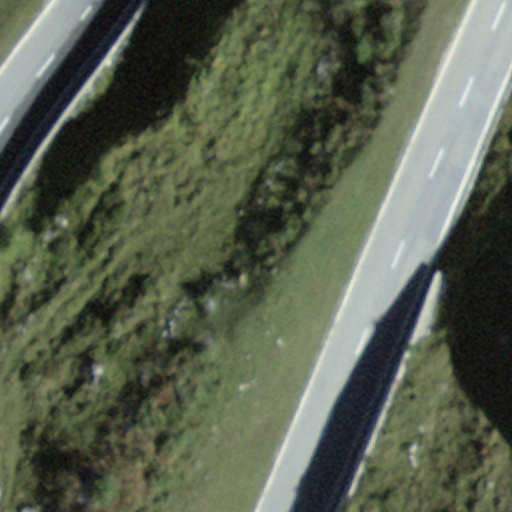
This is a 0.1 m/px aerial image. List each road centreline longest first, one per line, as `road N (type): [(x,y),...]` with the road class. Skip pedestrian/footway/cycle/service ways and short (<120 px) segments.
road 1 (secondary): [(503,0),(291,511)]
road 2 (secondary): [(0,129),(95,0)]
